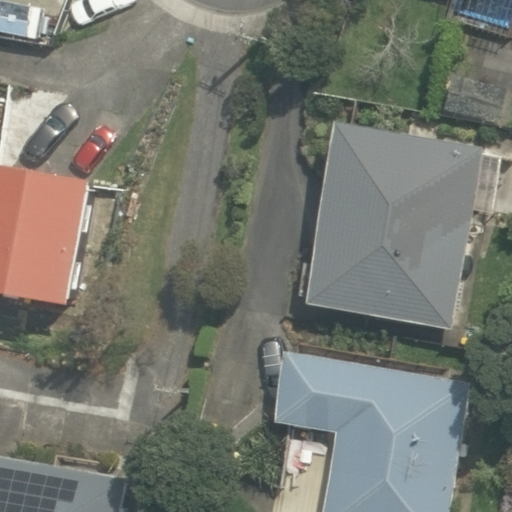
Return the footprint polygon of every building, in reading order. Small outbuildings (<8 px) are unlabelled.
[(504,126),(511,97),(511,89),(468,77),(458,113),(504,126)] [(350,126),(315,306),(453,333),(489,153),(350,126)] [(0,296),(85,314),(110,191),(0,169),(0,296)] [(454,511),(476,384),(295,353),(283,423),(346,434),(332,511),(454,511)] [(129,511),(135,479),(0,454),(0,511),(129,511)]
